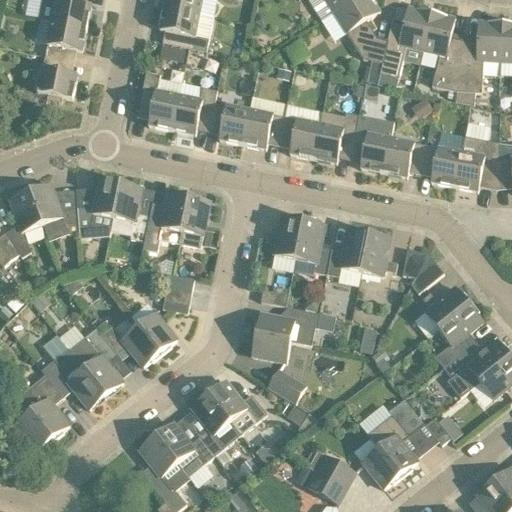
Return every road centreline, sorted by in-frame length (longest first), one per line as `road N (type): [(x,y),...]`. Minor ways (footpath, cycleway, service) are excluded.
road 1 (residential): [(48,507),(79,463),(214,337),(250,185)]
road 2 (residential): [(250,185),(440,221)]
road 3 (residential): [(101,148),(250,185)]
road 4 (residential): [(101,148),(132,0)]
road 5 (residential): [(511,428),(412,511)]
